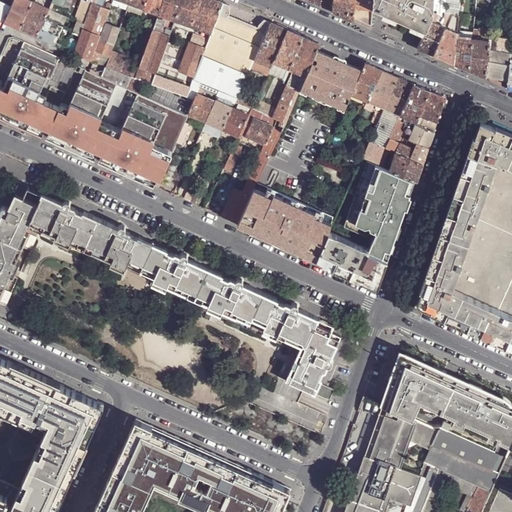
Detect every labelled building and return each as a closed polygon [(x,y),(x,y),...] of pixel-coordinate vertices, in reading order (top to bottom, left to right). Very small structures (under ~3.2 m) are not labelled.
[(13,0),(0,0),(6,2),(2,11),(8,13),(13,0)] [(20,28),(30,5),(24,3),(18,0),(13,0),(8,13),(4,21),(5,21),(20,28)] [(66,0),(63,7),(62,10),(66,12),(71,0),(66,0)] [(124,0),(112,0),(112,4),(127,9),(129,2),(124,0)] [(163,0),(146,0),(144,7),(143,9),(159,14),(163,0)] [(163,0),(159,14),(166,17),(175,20),(182,0),(163,0)] [(211,33),(223,2),(217,0),(182,0),(175,20),(211,33)] [(309,0),(333,10),(333,0),(309,0)] [(333,0),(333,10),(354,19),(355,0),(333,0)] [(355,0),(354,19),(371,27),(372,19),(373,6),(373,0),(355,0)] [(373,0),(373,6),(426,29),(430,20),(433,11),(434,0),(373,0)] [(49,9),(32,1),(30,5),(20,28),(37,35),(49,9)] [(127,9),(141,14),(143,9),(144,7),(129,2),(127,9)] [(230,5),(223,2),(211,33),(208,39),(205,47),(195,76),(192,82),(191,87),(187,96),(196,98),(198,93),(200,87),(217,95),(220,89),(236,95),(239,96),(253,63),(256,59),(272,21),(265,19),(260,24),(259,27),(229,14),(230,12),(230,5)] [(49,8),(61,13),(62,10),(63,7),(52,3),(49,8)] [(87,16),(91,4),(88,3),(87,3),(83,14),(87,16)] [(100,36),(105,22),(109,9),(92,3),(91,4),(87,16),(85,23),(83,28),(100,36)] [(449,12),(452,14),(458,15),(459,7),(447,6),(446,7),(446,8),(448,8),(450,9),(449,12)] [(61,13),(49,8),(49,9),(37,35),(55,43),(62,25),(66,16),(61,13)] [(159,14),(143,9),(141,14),(141,15),(157,21),(159,14)] [(433,11),(430,20),(436,22),(439,14),(433,11)] [(166,17),(159,14),(157,21),(155,24),(163,27),(166,17)] [(449,28),(457,31),(457,30),(458,15),(452,14),(450,22),(449,28)] [(79,21),(76,20),(72,29),(76,31),(75,33),(80,35),(83,28),(85,23),(79,21)] [(434,54),(446,27),(436,22),(430,20),(426,29),(421,40),(418,47),(434,54)] [(272,21),(256,59),(262,62),(271,66),(274,61),(288,28),(272,21)] [(120,27),(105,22),(100,36),(95,49),(102,52),(110,56),(111,54),(119,30),(120,27)] [(140,67),(156,73),(157,71),(162,58),(163,55),(165,47),(172,30),(168,29),(163,27),(155,24),(140,67)] [(71,38),(69,37),(68,36),(67,36),(67,35),(67,34),(68,33),(71,29),(62,25),(55,43),(66,49),(71,38)] [(434,54),(453,62),(456,36),(457,31),(449,28),(446,27),(434,54)] [(74,52),(91,60),(95,49),(100,36),(83,28),(80,35),(78,41),(74,52)] [(288,28),(274,61),(290,68),(304,35),(288,28)] [(472,38),(489,40),(489,35),(490,29),(479,28),(479,30),(474,29),(473,32),(472,38)] [(126,33),(119,30),(111,54),(117,56),(126,33)] [(193,34),(190,42),(205,47),(208,39),(193,34)] [(304,35),(290,68),(294,69),(306,74),(317,49),(320,42),(304,35)] [(485,76),(508,86),(511,56),(511,49),(511,43),(511,39),(489,35),(489,40),(485,76)] [(158,86),(151,99),(87,70),(87,69),(14,36),(8,37),(0,56),(0,115),(157,186),(177,141),(186,121),(189,114),(196,98),(187,96),(158,86)] [(456,36),(453,62),(469,69),(472,38),(456,36)] [(71,38),(66,49),(74,52),(78,41),(71,38)] [(472,38),(469,69),(485,76),(489,40),(472,38)] [(180,70),(195,76),(205,47),(190,42),(180,70)] [(95,49),(91,60),(93,61),(98,63),(102,52),(95,49)] [(317,49),(306,74),(303,81),(300,89),(345,110),(349,99),(352,93),(363,69),(317,49)] [(110,56),(102,52),(98,63),(101,64),(105,66),(106,66),(108,62),(110,56)] [(121,72),(125,61),(125,60),(117,56),(111,54),(110,56),(108,62),(106,66),(121,72)] [(162,58),(157,71),(165,74),(170,60),(162,58)] [(253,63),(260,67),(262,62),(256,59),(253,63)] [(125,61),(121,72),(131,76),(136,78),(140,67),(125,61)] [(271,66),(262,62),(260,67),(269,71),(271,66)] [(363,69),(352,93),(369,100),(382,69),(366,62),(363,69)] [(105,66),(102,76),(127,87),(131,76),(121,72),(106,66),(105,66)] [(131,76),(127,87),(140,93),(141,93),(146,82),(152,84),(155,75),(156,73),(140,67),(136,78),(131,76)] [(306,74),(294,69),(291,75),(303,81),(306,74)] [(382,69),(369,100),(375,103),(384,107),(398,77),(382,69)] [(178,77),(192,82),(195,76),(180,70),(178,77)] [(187,96),(191,87),(172,80),(166,78),(155,75),(152,84),(158,86),(187,96)] [(398,77),(384,107),(401,114),(414,84),(398,77)] [(284,83),(273,106),(271,111),(269,116),(273,118),(276,119),(277,119),(284,122),(283,122),(285,123),(300,89),(284,83)] [(431,90),(414,84),(401,114),(406,116),(418,120),(431,90)] [(447,97),(431,90),(418,120),(416,124),(435,132),(447,97)] [(207,122),(216,101),(198,93),(196,98),(189,114),(207,122)] [(369,100),(352,93),(349,99),(361,104),(365,106),(369,100)] [(239,96),(236,102),(251,108),(253,109),(255,104),(239,96)] [(232,106),(217,100),(216,101),(207,122),(223,129),(232,106)] [(375,103),(369,100),(365,106),(365,107),(372,110),(375,103)] [(262,102),(260,106),(271,111),(273,106),(262,102)] [(255,104),(253,109),(256,110),(269,116),(271,111),(260,106),(255,104)] [(365,107),(365,106),(361,104),(354,119),(359,121),(365,107)] [(223,129),(239,136),(240,132),(248,115),(248,114),(245,112),(232,106),(223,129)] [(379,118),(370,140),(386,147),(390,138),(399,119),(401,114),(384,107),(382,113),(379,118)] [(273,125),(275,123),(271,121),(273,118),(269,116),(256,110),(254,114),(250,111),(248,114),(248,115),(253,117),(273,125)] [(253,117),(248,115),(240,132),(245,134),(253,117)] [(418,120),(406,116),(404,122),(415,126),(416,124),(418,120)] [(273,125),(253,117),(245,134),(266,143),(273,125)] [(237,222),(255,184),(283,122),(284,122),(277,119),(276,119),(275,123),(273,125),(266,143),(262,151),(231,219),(237,222)] [(390,138),(398,141),(404,128),(413,131),(415,126),(404,122),(399,119),(390,138)] [(186,121),(177,141),(183,144),(190,127),(188,126),(189,123),(186,121)] [(409,139),(417,142),(429,148),(435,132),(416,124),(415,126),(413,131),(409,139)] [(511,134),(488,124),(477,130),(467,159),(455,194),(442,233),(429,270),(417,303),(425,307),(511,346),(511,315),(453,288),(498,159),(511,165),(511,134)] [(239,136),(223,129),(221,132),(237,139),(239,136)] [(203,144),(208,134),(202,131),(202,132),(198,141),(203,144)] [(398,141),(390,138),(386,147),(390,149),(397,152),(400,142),(398,141)] [(370,140),(362,157),(382,165),(390,149),(386,147),(370,140)] [(236,142),(225,168),(231,170),(242,145),(236,142)] [(429,148),(417,142),(415,148),(400,142),(397,152),(423,164),(429,148)] [(423,164),(397,152),(390,169),(416,181),(418,181),(423,164)] [(382,165),(362,157),(334,219),(329,230),(363,245),(370,248),(369,250),(388,259),(416,181),(390,169),(382,165)] [(511,165),(498,159),(453,288),(511,315),(511,165)] [(22,183),(13,179),(8,188),(17,192),(22,183)] [(237,222),(316,258),(329,230),(334,219),(255,184),(237,222)] [(189,201),(195,187),(191,185),(184,198),(189,201)] [(29,186),(24,197),(38,204),(43,192),(29,186)] [(198,188),(195,187),(189,201),(192,202),(198,188)] [(231,219),(244,191),(234,187),(221,215),(231,219)] [(119,225),(118,226),(84,211),(83,213),(76,210),(75,207),(70,204),(70,203),(70,201),(69,200),(68,200),(67,199),(65,199),(64,200),(64,201),(63,201),(43,192),(38,204),(30,222),(57,234),(55,238),(69,245),(71,240),(112,259),(110,263),(124,269),(127,262),(139,236),(139,235),(138,237),(131,235),(130,232),(125,229),(125,228),(125,227),(125,226),(124,225),(123,225),(122,224),(121,224),(120,225),(119,225)] [(10,207),(6,206),(5,205),(4,205),(3,206),(2,207),(1,208),(1,210),(1,211),(1,212),(2,213),(3,213),(0,219),(0,236),(23,247),(29,233),(25,231),(28,225),(31,224),(30,222),(38,204),(24,197),(16,194),(10,207)] [(381,277),(388,259),(369,250),(362,247),(363,246),(329,230),(316,258),(370,282),(373,274),(381,277)] [(23,247),(0,236),(0,297),(10,274),(15,277),(21,263),(17,261),(23,247)] [(139,236),(127,262),(155,274),(167,248),(139,236)] [(167,249),(167,248),(155,274),(151,282),(165,288),(167,284),(195,297),(208,267),(188,258),(188,257),(188,256),(188,255),(187,254),(186,253),(185,253),(184,253),(183,253),(182,254),(181,255),(176,252),(174,253),(167,250),(167,249)] [(208,267),(195,297),(209,303),(207,307),(220,313),(222,309),(250,322),(251,318),(252,318),(265,323),(263,328),(277,334),(290,305),(286,302),(283,304),(276,301),(277,299),(242,283),(243,282),(243,280),(242,279),(242,278),(240,278),(239,278),(238,278),(237,278),(236,279),(236,280),(231,277),(228,279),(221,275),(222,274),(208,267)] [(373,274),(370,282),(378,286),(381,277),(373,274)] [(291,303),(290,305),(277,334),(300,345),(305,347),(315,324),(318,317),(297,308),(297,307),(297,306),(297,305),(297,304),(296,303),(295,303),(294,302),(293,303),(292,303),(291,303)] [(330,330),(315,324),(305,347),(300,345),(284,380),(328,400),(333,389),(318,382),(320,379),(318,378),(321,371),(323,371),(325,366),(327,366),(328,366),(329,366),(330,365),(331,364),(331,363),(331,362),(331,360),(330,359),(329,358),(340,334),(330,330)] [(333,324),(330,330),(340,334),(342,328),(333,324)] [(263,328),(261,332),(275,338),(277,334),(263,328)] [(511,403),(455,378),(400,353),(382,404),(399,412),(439,429),(440,426),(506,457),(511,445),(511,442),(511,403)] [(3,358),(0,356),(0,416),(42,436),(20,487),(0,478),(0,511),(56,511),(57,510),(56,509),(74,469),(75,470),(88,442),(86,441),(101,406),(103,403),(99,401),(60,383),(61,382),(4,356),(3,358)] [(439,429),(399,412),(397,418),(385,414),(370,456),(364,454),(343,511),(377,511),(379,509),(385,511),(387,511),(422,511),(435,480),(440,468),(425,461),(420,474),(402,467),(411,440),(430,449),(433,442),(439,429)] [(279,511),(290,487),(135,417),(92,511),(279,511)] [(439,429),(433,442),(499,472),(506,457),(440,426),(439,429)] [(430,449),(425,461),(440,468),(478,485),(491,491),(499,472),(433,442),(430,449)] [(440,468),(435,480),(446,485),(467,495),(473,497),(478,485),(440,468)] [(435,480),(422,511),(435,511),(446,485),(435,480)] [(466,511),(481,511),(491,491),(478,485),(473,497),(466,511)] [(511,511),(511,492),(499,486),(487,511),(511,511)] [(466,511),(473,497),(467,495),(458,511),(466,511)]
